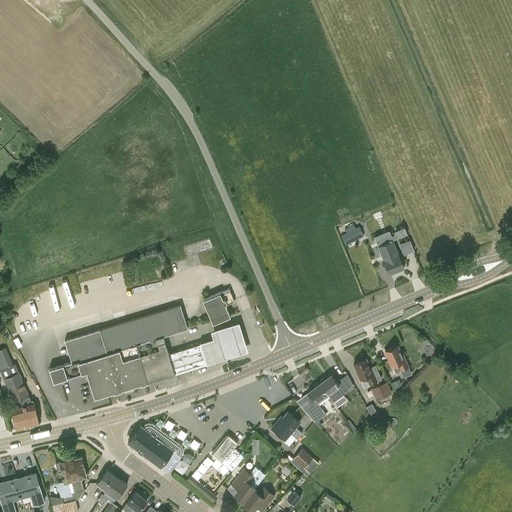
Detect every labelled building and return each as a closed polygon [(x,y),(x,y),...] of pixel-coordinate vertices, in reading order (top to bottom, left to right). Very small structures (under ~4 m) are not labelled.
[(346,245),(364,236),(359,226),(356,228),(354,224),(345,229),(347,232),(341,235),(346,245)] [(404,268),(392,240),(377,246),(389,274),(404,268)] [(162,265),(160,259),(146,264),(148,269),(162,265)] [(229,289),(202,300),(208,314),(211,320),(213,324),(230,316),(225,305),(234,301),(229,289)] [(71,362),(49,368),(53,382),(86,372),(94,398),(113,392),(114,393),(121,390),(121,389),(140,383),(140,384),(148,382),(147,381),(166,375),(166,376),(175,374),(168,354),(168,352),(141,360),(139,354),(122,360),(119,350),(156,339),(157,343),(165,341),(163,336),(188,329),(180,304),(100,329),(64,340),(71,362)] [(212,339),(199,343),(205,362),(206,362),(247,348),(238,321),(210,331),(212,339)] [(0,334),(0,336),(5,343),(10,340),(5,331),(0,334)] [(175,352),(169,353),(175,374),(181,372),(207,363),(206,362),(205,362),(199,343),(198,344),(198,345),(175,352)] [(412,374),(409,367),(403,353),(401,354),(397,345),(385,351),(391,366),(392,366),(395,373),(400,371),(403,377),(412,374)] [(39,423),(34,403),(33,399),(31,400),(16,363),(13,364),(5,347),(0,349),(0,370),(3,378),(4,378),(14,402),(19,400),(22,406),(11,409),(16,429),(39,423)] [(375,365),(370,367),(366,359),(353,364),(363,387),(377,381),(382,379),(375,365)] [(320,382),(319,383),(327,394),(338,386),(344,394),(349,390),(348,389),(353,385),(347,374),(336,382),(331,374),(324,379),(323,378),(320,381),(320,382)] [(387,381),(370,388),(376,400),(392,393),(387,381)] [(307,392),(296,400),(315,422),(326,414),(317,402),(327,394),(319,383),(318,384),(317,383),(314,385),(314,387),(307,392)] [(378,414),(372,403),(366,407),(371,415),(372,417),(378,414)] [(302,432),(296,426),(300,422),(287,411),(278,422),(277,421),(271,428),(285,439),(290,433),(296,439),(302,432)] [(148,424),(145,426),(143,427),(141,425),(127,443),(168,473),(179,459),(181,456),(182,454),(183,451),(182,448),(181,445),(154,425),(151,424),(148,424)] [(391,439),(389,430),(383,432),(385,441),(391,439)] [(244,456),(234,447),(237,443),(228,435),(213,453),(222,461),(221,461),(232,470),(244,456)] [(303,472),(307,475),(319,463),(313,457),(316,454),(308,447),(305,450),(302,447),(293,458),(291,461),(303,472)] [(186,451),(174,467),(182,473),(194,457),(186,451)] [(61,471),(64,481),(57,482),(61,497),(62,497),(63,502),(52,504),(53,511),(75,511),(78,510),(75,499),(78,498),(84,490),(81,477),(86,476),(81,456),(68,459),(68,458),(66,457),(60,458),(60,459),(59,460),(59,461),(55,462),(57,472),(61,471)] [(255,466),(250,473),(243,468),(231,484),(237,489),(234,494),(243,501),(253,489),(254,489),(266,474),(255,466)] [(106,490),(117,476),(106,468),(96,482),(106,490)] [(43,501),(35,472),(0,482),(0,496),(4,511),(15,511),(12,500),(30,494),(33,504),(43,501)] [(204,494),(208,489),(198,481),(190,475),(186,479),(204,494)] [(106,490),(107,491),(98,502),(102,505),(106,499),(110,502),(102,511),(112,511),(117,506),(113,502),(116,498),(127,484),(117,476),(106,490)] [(253,489),(243,501),(243,502),(242,503),(253,511),(256,507),(263,511),(275,495),(264,486),(259,493),(254,489),(253,489)] [(297,488),(287,500),(293,505),(301,495),(300,494),(302,492),(297,488)] [(126,502),(127,502),(122,508),(127,511),(140,511),(138,510),(147,500),(145,498),(145,497),(142,494),(141,495),(135,491),(126,502)]
